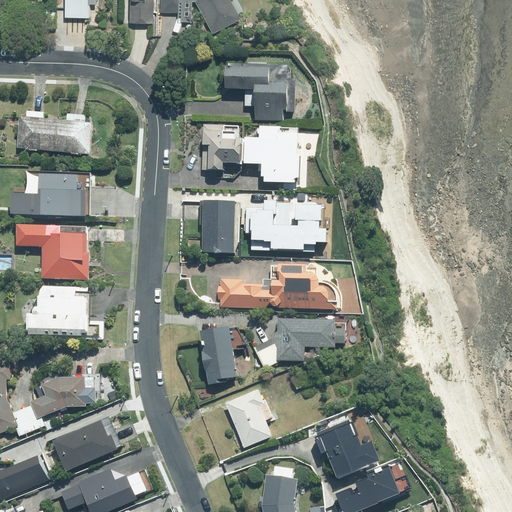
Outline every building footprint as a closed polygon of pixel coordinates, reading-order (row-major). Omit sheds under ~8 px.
[(69,0),(69,16),(93,17),(94,2),(102,2),(101,0),(69,0)] [(136,0),(136,21),(161,21),(161,0),(136,0)] [(235,0),(165,0),(165,12),(184,13),(184,21),(198,22),(198,1),(200,1),(217,34),(245,19),(235,0)] [(56,8),(46,7),(45,30),(55,30),(56,8)] [(278,67),(233,65),(232,89),(262,90),(261,120),(287,121),(287,111),(295,112),(296,86),(278,85),(278,67)] [(31,115),(24,114),(21,146),(92,153),(95,121),(91,120),(91,113),(72,111),(71,119),(48,116),(49,110),(32,109),(31,115)] [(244,124),(231,124),(207,123),(205,167),(229,168),(229,158),(265,159),(265,169),(275,169),(274,178),(302,179),(303,127),(263,126),(263,138),(244,137),(244,124)] [(90,172),(46,170),(44,213),(88,214),(90,172)] [(241,220),(242,199),(208,198),(207,250),(240,251),(240,242),(248,243),(248,252),(310,254),(311,213),(280,212),(280,222),(241,220)] [(93,224),(23,221),(22,244),(46,245),(45,276),(91,278),(93,224)] [(221,299),(221,307),(339,311),(339,287),(321,287),(322,280),(315,280),(315,273),(309,273),(309,266),(273,265),(273,279),(265,278),(265,285),(245,284),(245,280),(222,279),(222,287),(219,287),(219,299),(221,299)] [(31,315),(30,335),(91,337),(91,321),(89,321),(90,288),(45,287),(44,315),(31,315)] [(339,320),(279,319),(279,332),(272,335),(274,339),(256,348),(266,370),(287,360),(307,361),(307,348),(339,349),(339,344),(347,344),(348,324),(339,323),(339,320)] [(232,327),(202,331),(209,385),(226,383),(226,379),(239,378),(232,327)] [(0,433),(20,426),(9,397),(10,366),(0,365),(0,433)] [(47,395),(33,403),(42,419),(65,407),(88,408),(88,401),(93,402),(94,380),(50,378),(50,384),(43,387),(47,395)] [(260,390),(227,403),(245,449),(275,437),(268,420),(275,417),(268,401),(265,402),(260,390)] [(110,418),(55,441),(68,472),(121,450),(116,440),(119,439),(110,418)] [(336,478),(369,466),(351,420),(319,433),(336,478)] [(0,499),(48,481),(36,455),(0,470),(0,499)] [(298,511),(297,505),(301,481),(298,480),(299,471),(277,467),(275,477),(267,475),(263,506),(264,511),(298,511)] [(357,511),(402,494),(391,467),(337,489),(346,511),(357,511)] [(117,481),(113,470),(61,492),(69,511),(89,503),(92,511),(110,511),(139,500),(129,476),(117,481)]
